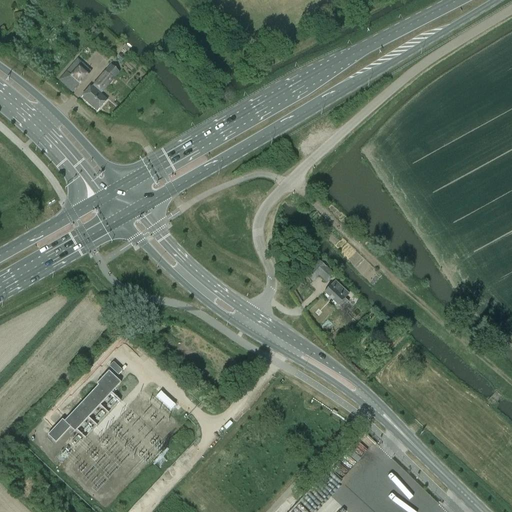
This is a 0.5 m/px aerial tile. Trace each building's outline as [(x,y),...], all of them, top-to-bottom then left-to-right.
[(77,59),(59,80),(72,92),(91,71),(77,59)] [(110,66),(82,98),(96,111),(107,99),(94,88),(96,86),(102,92),(119,73),(110,66)] [(319,261),(302,279),(310,286),(313,283),(314,284),(320,277),(326,283),(334,275),(319,261)] [(331,286),(324,293),(338,306),(342,310),(349,303),(344,299),(349,294),(338,284),(334,289),(331,286)] [(98,386),(64,422),(64,423),(70,429),(75,433),(76,432),(88,419),(99,407),(111,394),(121,383),(117,380),(108,372),(96,385),(98,386)] [(64,423),(64,422),(62,420),(47,436),(56,444),(70,429),(64,423)]
